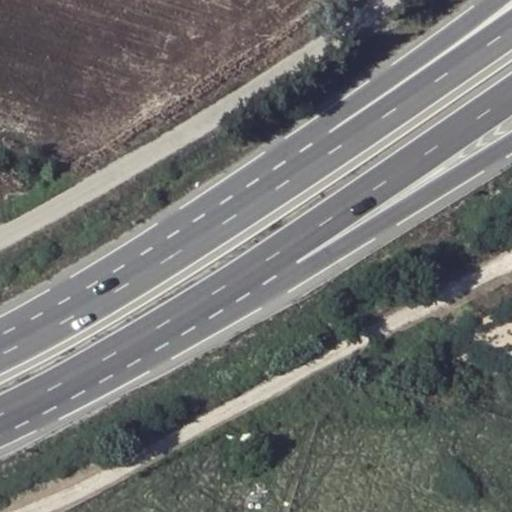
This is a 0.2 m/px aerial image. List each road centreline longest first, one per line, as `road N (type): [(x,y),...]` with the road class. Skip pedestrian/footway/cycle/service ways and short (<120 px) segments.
road 1 (trunk): [(0,413),(381,187),(511,94)]
road 2 (trunk): [(0,424),(169,349),(511,141)]
road 3 (track): [(511,250),(34,511)]
road 4 (trunk): [(497,0),(79,317)]
road 5 (trunk): [(511,26),(79,317)]
road 6 (unclassified): [(385,0),(310,58),(0,232)]
